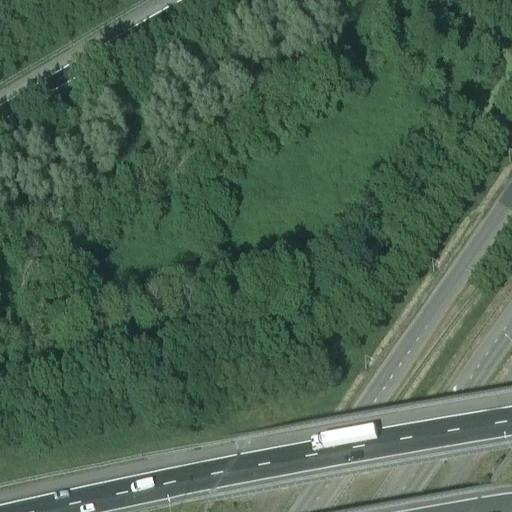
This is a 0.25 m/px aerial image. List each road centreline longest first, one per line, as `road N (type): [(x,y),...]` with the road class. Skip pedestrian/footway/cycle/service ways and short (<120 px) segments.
road 1 (motorway): [(511,422),(41,511)]
road 2 (secondary): [(511,192),(284,511)]
road 3 (secondary): [(372,511),(511,320)]
road 4 (motorway): [(193,0),(0,112)]
